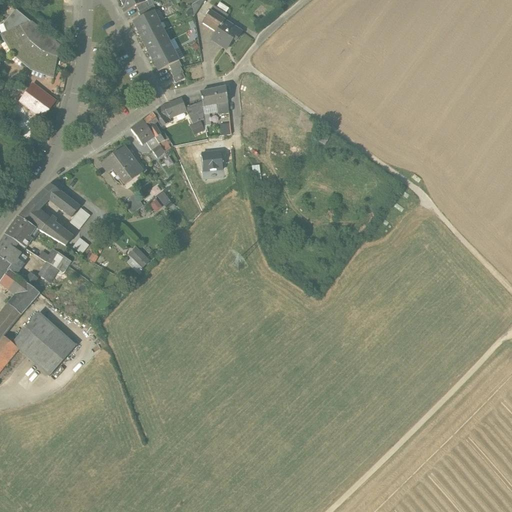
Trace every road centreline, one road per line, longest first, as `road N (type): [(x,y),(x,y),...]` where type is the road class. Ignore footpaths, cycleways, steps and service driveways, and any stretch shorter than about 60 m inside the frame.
road 1 (track): [(242,62),(421,194),(511,293)]
road 2 (track): [(331,511),(511,331)]
road 3 (residential): [(162,98),(228,79),(307,0)]
road 4 (residential): [(48,171),(76,94),(86,0)]
road 5 (residential): [(48,171),(162,98)]
